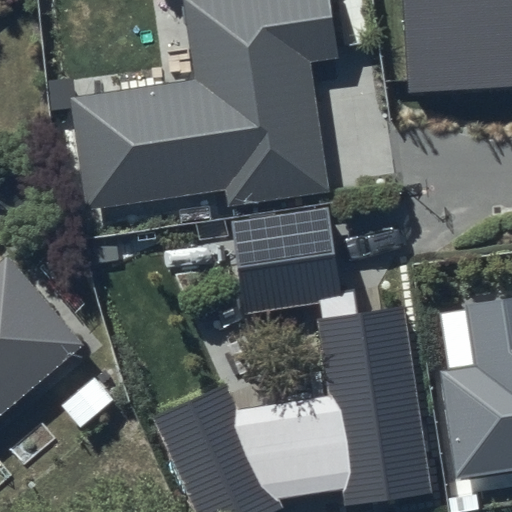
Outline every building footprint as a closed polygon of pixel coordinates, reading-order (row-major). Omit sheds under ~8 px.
[(182,0),(194,80),(71,98),(84,208),(225,189),(228,209),(329,194),(309,62),(337,58),(329,0),(182,0)] [(511,0),(401,0),(407,94),(511,88),(511,0)] [(329,206),(230,221),(244,314),(312,304),(327,396),(238,410),(225,383),(155,416),(198,511),(273,511),(283,507),(278,499),(341,489),(344,505),(432,492),(403,308),(359,315),(355,288),(343,290),(329,206)] [(0,402),(75,335),(7,260),(0,266),(0,402)] [(474,365),(440,371),(457,478),(511,470),(511,298),(466,305),(474,365)]
